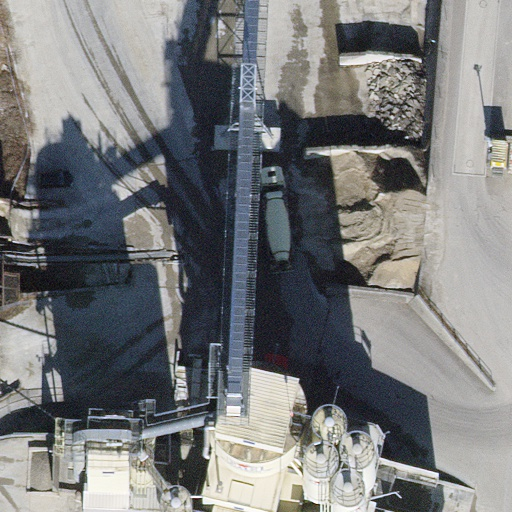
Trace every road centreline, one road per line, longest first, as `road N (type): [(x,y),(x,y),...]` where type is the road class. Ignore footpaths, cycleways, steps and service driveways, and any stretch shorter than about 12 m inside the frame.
road 1 (track): [(72,0),(222,273),(511,450)]
road 2 (track): [(0,414),(222,273)]
